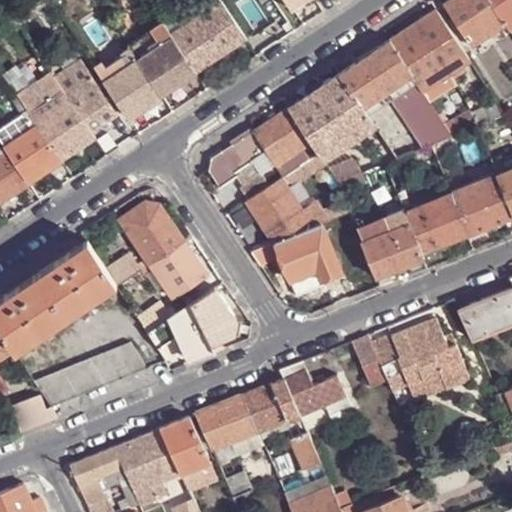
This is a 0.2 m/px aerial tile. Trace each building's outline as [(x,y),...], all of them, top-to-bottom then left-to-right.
[(285,0),(291,8),(303,0),(285,0)] [(471,46),(506,23),(490,0),(448,0),(443,4),(471,46)] [(509,29),(511,27),(511,0),(490,0),(506,23),(509,29)] [(15,19),(32,8),(28,2),(11,13),(15,19)] [(231,48),(246,39),(221,2),(171,35),(196,71),(217,57),(231,48)] [(189,3),(162,21),(162,22),(171,35),(198,16),(189,3)] [(424,90),(469,60),(435,9),(389,40),(424,90)] [(0,32),(17,22),(15,19),(11,13),(0,21),(0,32)] [(178,83),(196,71),(171,35),(162,22),(129,44),(130,46),(138,58),(161,94),(178,83)] [(424,90),(389,40),(339,72),(362,106),(385,90),(422,146),(454,133),(424,90)] [(56,68),(59,66),(43,43),(34,49),(42,59),(48,69),(50,72),(56,68)] [(133,61),(138,58),(130,46),(121,52),(123,56),(99,71),(101,75),(104,80),(111,76),(133,61)] [(138,58),(133,61),(157,97),(161,94),(138,58)] [(65,75),(69,82),(72,79),(79,89),(94,79),(95,79),(101,75),(99,71),(98,71),(92,61),(90,59),(65,75)] [(128,116),(157,97),(133,61),(111,76),(104,80),(128,116)] [(50,72),(54,77),(59,73),(56,68),(50,72)] [(50,72),(48,69),(34,78),(53,107),(67,97),(64,93),(54,77),(50,72)] [(362,106),(339,72),(324,83),(307,93),(289,106),(312,139),(315,144),(321,152),(325,158),(375,125),(362,106)] [(106,120),(117,112),(95,79),(94,79),(79,89),(67,97),(90,130),(106,120)] [(305,91),(307,93),(324,83),(322,80),(305,91)] [(34,118),(50,109),(31,81),(15,91),(17,93),(31,114),(34,118)] [(25,118),(31,114),(17,93),(12,97),(25,118)] [(62,160),(95,139),(90,130),(67,97),(53,107),(50,109),(34,118),(39,124),(62,160)] [(506,113),(497,100),(486,105),(492,119),(506,113)] [(275,163),(312,139),(289,106),(253,131),(267,151),(275,163)] [(479,124),(481,123),(474,108),(457,117),(460,122),(452,127),(457,133),(479,124)] [(0,138),(5,147),(39,124),(34,118),(31,114),(25,118),(0,135),(0,138)] [(95,139),(97,140),(112,130),(106,120),(90,130),(95,139)] [(29,183),(62,160),(39,124),(5,147),(29,183)] [(255,158),(267,151),(253,131),(233,144),(246,164),(242,166),(251,180),(264,171),(255,158)] [(211,158),(209,170),(220,187),(238,175),(244,184),(251,180),(242,166),(246,164),(233,144),(211,158)] [(305,162),(321,152),(315,144),(299,154),(305,162)] [(419,147),(400,155),(405,165),(423,158),(419,147)] [(0,201),(25,185),(2,152),(0,153),(0,201)] [(309,174),(327,162),(325,158),(321,152),(305,162),(303,164),(309,174)] [(303,164),(305,162),(299,154),(278,168),(284,176),(286,174),(294,169),(303,164)] [(353,174),(363,170),(354,156),(330,167),(339,180),(353,174)] [(498,174),(511,168),(511,157),(495,164),(498,174)] [(299,177),(301,179),(309,174),(303,164),(294,169),(299,177)] [(511,207),(511,168),(498,174),(511,207)] [(292,182),(299,177),(294,169),(286,174),(291,180),(292,182)] [(353,174),(357,184),(367,179),(363,170),(353,174)] [(249,199),(272,184),(264,171),(251,180),(244,184),(241,186),(249,199)] [(285,184),(291,180),(286,174),(284,176),(282,178),(285,184)] [(343,189),(357,184),(353,174),(339,180),(340,182),(343,189)] [(490,225),(511,216),(511,207),(498,174),(452,192),(469,234),(490,225)] [(323,223),(330,220),(323,210),(316,199),(302,208),(285,184),(282,178),(272,184),(249,199),(248,200),(275,242),(323,223)] [(446,243),(469,234),(452,192),(406,211),(410,222),(422,252),(446,243)] [(323,210),(330,220),(352,210),(347,200),(339,203),(323,210)] [(152,264),(185,243),(159,205),(146,202),(120,218),(148,257),(152,264)] [(363,240),(410,222),(406,211),(404,206),(357,225),(363,240)] [(391,270),(424,257),(422,252),(410,222),(363,240),(377,276),(391,270)] [(279,251),(291,280),(317,268),(322,279),(343,270),(323,223),(275,242),(279,251)] [(490,225),(469,234),(472,243),(493,235),(490,225)] [(15,350),(117,284),(109,272),(89,240),(33,275),(0,297),(0,327),(13,347),(15,350)] [(257,260),(279,251),(275,242),(252,252),(257,260)] [(174,297),(207,276),(185,243),(152,264),(174,297)] [(428,267),(452,256),(446,243),(422,252),(424,257),(428,267)] [(119,287),(143,270),(139,264),(135,257),(109,272),(117,284),(119,287)] [(143,270),(152,264),(148,257),(139,264),(143,270)] [(296,290),(322,279),(317,268),(291,280),(296,290)] [(381,285),(394,280),(391,270),(377,276),(381,285)] [(490,319),(511,310),(511,286),(482,298),(490,319)] [(215,351),(211,344),(233,335),(237,321),(216,288),(178,312),(171,317),(148,332),(157,346),(178,333),(192,361),(215,351)] [(511,321),(511,310),(490,319),(482,298),(460,307),(459,307),(471,337),(473,336),(511,321)] [(171,317),(178,312),(174,306),(166,311),(171,317)] [(166,311),(144,326),(148,332),(171,317),(166,311)] [(400,356),(445,339),(443,336),(436,316),(411,326),(393,334),(392,334),(395,342),(400,356)] [(0,327),(0,335),(9,348),(13,347),(0,327)] [(400,356),(395,342),(392,334),(393,334),(392,330),(371,339),(386,373),(388,378),(404,372),(398,358),(400,356)] [(352,340),(370,380),(386,373),(371,339),(368,333),(352,340)] [(448,345),(455,342),(451,333),(443,336),(445,339),(448,345)] [(0,356),(9,350),(9,348),(0,335),(0,356)] [(471,378),(455,342),(448,345),(445,339),(400,356),(398,358),(404,372),(408,384),(439,371),(446,388),(471,378)] [(51,405),(147,367),(130,342),(34,380),(51,405)] [(285,377),(307,368),(303,359),(280,368),(284,378),(285,377)] [(301,413),(323,404),(314,384),(307,368),(285,377),(301,413)] [(415,400),(446,388),(439,371),(408,384),(415,400)] [(404,372),(388,378),(393,390),(408,384),(404,372)] [(314,384),(323,404),(326,404),(346,394),(337,374),(314,384)] [(0,394),(8,389),(0,376),(0,394)] [(259,431),(301,413),(285,377),(284,378),(244,393),(259,431)] [(508,407),(511,404),(511,401),(506,389),(497,393),(505,408),(508,407)] [(244,393),(197,412),(212,448),(225,443),(259,431),(244,393)] [(20,429),(50,417),(46,408),(41,394),(10,406),(20,429)] [(346,394),(326,404),(330,414),(349,405),(346,394)] [(57,414),(51,405),(46,408),(50,417),(57,414)] [(182,473),(211,460),(190,415),(161,426),(182,473)] [(182,473),(161,426),(132,439),(152,484),(162,480),(182,473)] [(315,464),(321,462),(308,430),(291,438),(305,468),(315,464)] [(230,456),(264,442),(259,431),(225,443),(230,456)] [(511,439),(511,438),(493,445),(499,457),(511,450),(511,439)] [(141,503),(157,496),(152,484),(132,439),(114,445),(124,467),(136,493),(141,503)] [(212,448),(220,465),(232,461),(230,456),(225,443),(212,448)] [(124,467),(114,445),(70,463),(79,484),(99,476),(124,467)] [(182,473),(189,488),(218,476),(211,460),(182,473)] [(99,476),(102,486),(104,487),(121,479),(124,467),(99,476)] [(124,467),(121,479),(129,496),(136,493),(124,467)] [(234,495),(253,488),(244,470),(225,477),(234,495)] [(326,475),(319,476),(302,483),(307,496),(332,485),(326,475)] [(84,494),(102,486),(99,476),(79,484),(84,494)] [(167,491),(162,480),(152,484),(157,496),(167,491)] [(0,511),(36,511),(31,499),(24,481),(0,491),(0,511)] [(335,511),(342,509),(340,507),(334,493),(332,485),(307,496),(290,504),(293,511),(335,511)] [(395,485),(377,492),(380,499),(398,492),(395,485)] [(84,494),(88,503),(106,495),(104,487),(102,486),(84,494)] [(340,507),(351,503),(345,489),(334,493),(340,507)] [(133,506),(141,503),(136,493),(129,496),(133,506)] [(106,495),(88,503),(92,510),(112,501),(106,495)] [(406,511),(400,495),(360,511),(406,511)] [(36,511),(42,511),(46,510),(40,496),(31,499),(36,511)] [(174,511),(200,511),(194,498),(173,508),(174,511)] [(92,511),(113,511),(116,511),(112,501),(92,510),(92,511)] [(354,511),(351,503),(340,507),(342,509),(342,511),(354,511)]
